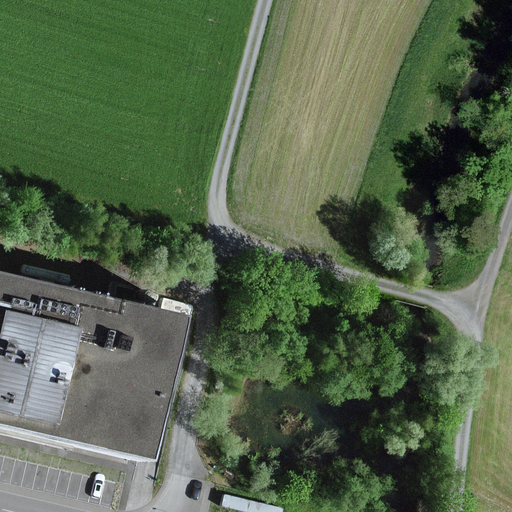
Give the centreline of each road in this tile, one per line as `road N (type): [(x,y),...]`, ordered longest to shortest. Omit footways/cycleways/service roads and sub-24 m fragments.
road 1 (track): [(451,511),(473,304),(511,194)]
road 2 (track): [(223,234),(473,304)]
road 3 (track): [(270,0),(225,182),(223,234)]
